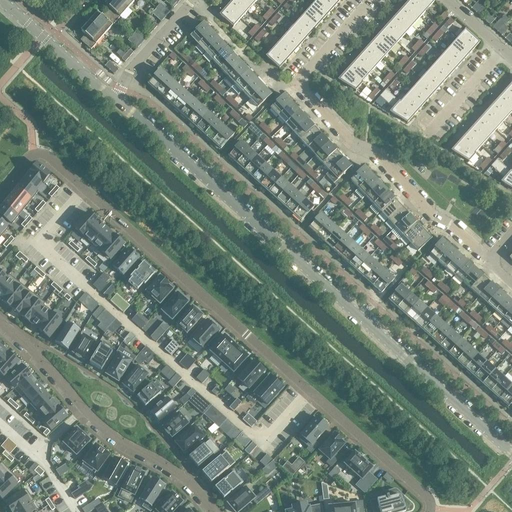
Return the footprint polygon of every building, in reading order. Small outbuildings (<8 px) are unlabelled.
[(127,9),(116,0),(108,0),(105,4),(111,9),(106,15),(115,23),(127,9)] [(116,0),(127,9),(135,0),(116,0)] [(248,11),(235,0),(233,0),(227,7),(240,19),(248,11)] [(255,3),(251,0),(235,0),(248,11),(255,3)] [(330,12),(316,0),(309,8),(323,20),(330,12)] [(337,4),(333,0),(316,0),(330,12),(337,4)] [(426,11),(414,0),(409,0),(405,6),(419,19),(426,11)] [(431,0),(414,0),(426,11),(434,2),(431,0)] [(480,0),(478,0),(471,9),(476,13),(484,4),(480,0)] [(178,4),(174,1),(170,6),(173,9),(178,4)] [(158,9),(166,16),(170,12),(162,5),(158,9)] [(419,19),(405,6),(397,14),(411,27),(419,19)] [(240,19),(227,7),(220,15),(233,27),(240,19)] [(323,20),(309,8),(302,16),(316,28),(323,20)] [(153,14),(162,22),(166,16),(158,9),(153,14)] [(98,12),(88,23),(103,36),(115,23),(106,15),(104,17),(98,12)] [(439,18),(443,21),(447,16),(444,13),(439,18)] [(411,27),(397,14),(390,22),(404,35),(411,27)] [(316,28),(302,16),(295,24),(308,36),(316,28)] [(511,24),(502,16),(493,26),(502,34),(511,24)] [(449,18),(445,23),(449,26),(453,21),(449,18)] [(404,35),(390,22),(383,30),(397,43),(404,35)] [(103,36),(88,23),(81,30),(87,36),(82,42),(91,50),(103,36)] [(190,36),(197,45),(211,32),(204,23),(190,36)] [(308,36),(295,24),(288,32),(301,44),(308,36)] [(154,31),(150,27),(146,32),(149,36),(154,31)] [(433,32),(430,29),(422,37),(426,40),(433,32)] [(397,43),(383,30),(375,38),(390,51),(397,43)] [(465,30),(457,39),(471,52),(479,43),(465,30)] [(133,37),(141,44),(145,39),(137,32),(133,37)] [(211,32),(197,45),(205,53),(219,40),(211,32)] [(301,44),(288,32),(281,40),(294,52),(301,44)] [(129,41),(137,48),(141,44),(133,37),(129,41)] [(390,51),(375,38),(368,47),(382,59),(390,51)] [(471,52),(457,39),(450,47),(464,60),(471,52)] [(219,40),(205,53),(212,61),(226,47),(219,40)] [(294,52),(281,40),(273,48),(287,60),(294,52)] [(421,50),(424,53),(429,48),(425,45),(421,50)] [(226,47),(212,61),(219,68),(233,55),(226,47)] [(382,59),(368,47),(361,55),(375,67),(382,59)] [(464,60),(450,47),(442,55),(457,68),(464,60)] [(287,60),(273,48),(266,56),(279,69),(287,60)] [(178,54),(187,63),(190,60),(181,51),(178,54)] [(172,52),(169,56),(173,61),(177,57),(172,52)] [(130,57),(126,54),(122,59),(125,62),(130,57)] [(233,55),(219,68),(227,76),(241,63),(233,55)] [(375,67),(361,55),(353,63),(368,76),(375,67)] [(457,68),(442,55),(435,63),(449,76),(457,68)] [(406,67),(410,70),(414,65),(411,62),(406,67)] [(114,75),(117,71),(108,63),(105,67),(114,75)] [(241,63),(227,76),(234,84),(248,71),(241,63)] [(368,76),(353,63),(346,71),(361,84),(362,83),(361,83),(368,76)] [(449,76),(435,63),(428,71),(442,84),(449,76)] [(191,78),(194,74),(185,65),(182,69),(191,78)] [(206,75),(197,66),(193,69),(203,78),(206,75)] [(147,84),(155,92),(168,78),(160,70),(147,84)] [(248,71),(234,84),(242,92),(256,79),(248,71)] [(361,84),(346,71),(338,80),(355,91),(361,84)] [(442,84),(428,71),(421,79),(435,92),(442,84)] [(386,77),(390,81),(394,76),(390,72),(386,77)] [(168,78),(155,92),(163,99),(176,85),(168,78)] [(392,83),(395,86),(400,81),(396,78),(392,83)] [(256,79),(242,92),(249,100),(263,87),(256,79)] [(421,79),(413,88),(427,100),(435,92),(421,79)] [(206,93),(210,89),(201,80),(197,84),(206,93)] [(212,81),(209,84),(218,93),(221,90),(212,81)] [(176,85),(163,99),(171,106),(184,92),(176,85)] [(511,86),(510,85),(503,93),(511,101),(511,86)] [(263,87),(249,100),(257,108),(271,95),(263,87)] [(375,97),(380,92),(376,88),(372,94),(375,97)] [(413,88),(406,96),(420,108),(427,100),(413,88)] [(399,103),(385,90),(384,91),(413,117),(420,108),(406,96),(399,103)] [(413,117),(384,91),(379,97),(393,109),(390,112),(407,123),(413,117)] [(184,92),(171,106),(179,113),(192,99),(184,92)] [(511,111),(511,101),(503,93),(496,101),(510,114),(511,111)] [(222,107),(225,104),(216,95),(213,99),(222,107)] [(270,108),(278,117),(291,103),(284,95),(270,108)] [(237,105),(228,96),(225,99),(234,108),(237,105)] [(192,99),(179,113),(188,121),(200,106),(192,99)] [(510,114),(496,101),(489,109),(503,122),(510,114)] [(291,103),(278,117),(285,124),(299,111),(291,103)] [(200,106),(188,121),(196,128),(208,114),(200,106)] [(503,122),(489,109),(481,117),(495,130),(503,122)] [(238,122),(241,119),(232,110),(229,114),(238,122)] [(299,111),(285,124),(292,132),(306,119),(299,111)] [(208,114),(196,128),(204,135),(216,121),(208,114)] [(249,123),(252,119),(247,114),(244,118),(249,123)] [(495,130),(481,117),(474,126),(488,138),(495,130)] [(306,119),(292,132),(300,140),(314,127),(306,119)] [(216,121),(204,135),(212,142),(224,128),(216,121)] [(261,123),(258,126),(267,135),(271,132),(261,123)] [(253,132),(256,129),(252,124),(248,127),(253,132)] [(488,138),(474,126),(467,134),(481,146),(488,138)] [(314,127),(300,140),(307,148),(321,135),(314,127)] [(224,128),(212,142),(220,150),(233,136),(224,128)] [(481,146),(467,134),(459,142),(474,155),(475,154),(474,154),(481,146)] [(321,135),(307,148),(315,156),(328,143),(321,135)] [(277,138),(274,141),(283,150),(286,147),(277,138)] [(227,156),(236,164),(248,150),(240,142),(227,156)] [(474,155),(459,142),(451,151),(468,162),(474,155)] [(328,143),(315,156),(322,164),(336,151),(328,143)] [(503,153),(506,156),(511,151),(508,148),(503,153)] [(248,150),(236,164),(244,171),(257,157),(248,150)] [(336,151),(322,164),(329,172),(343,159),(336,151)] [(293,153),(289,156),(299,165),(302,162),(293,153)] [(257,157),(244,171),(252,178),(265,164),(257,157)] [(487,166),(491,161),(488,158),(483,163),(487,166)] [(343,159),(329,172),(337,180),(351,167),(343,159)] [(511,173),(497,160),(491,166),(504,178),(501,182),(511,189),(511,175),(510,173),(511,173)] [(37,164),(30,172),(44,184),(51,176),(37,164)] [(265,164),(252,178),(260,186),(273,171),(265,164)] [(303,179),(306,176),(297,167),(294,171),(303,179)] [(350,180),(358,188),(372,175),(364,167),(350,180)] [(317,177),(308,168),(305,171),(314,180),(317,177)] [(273,171),(260,186),(268,193),(281,179),(273,171)] [(44,184),(30,172),(23,180),(38,192),(36,190),(42,183),(44,185),(44,184)] [(372,175),(358,188),(365,196),(379,183),(372,175)] [(281,179),(268,193),(276,200),(289,186),(281,179)] [(38,192),(23,180),(17,188),(32,200),(38,192)] [(318,194),(322,191),(312,182),(309,186),(318,194)] [(379,183),(365,196),(373,204),(387,191),(379,183)] [(289,186),(276,200),(284,207),(297,193),(289,186)] [(32,200),(17,188),(11,196),(25,208),(32,200)] [(387,191),(373,204),(380,212),(394,199),(387,191)] [(297,193),(284,207),(292,214),(305,200),(297,193)] [(342,195),(338,198),(348,207),(351,204),(342,195)] [(18,216),(25,208),(11,196),(4,205),(18,216)] [(394,199),(380,212),(387,220),(401,207),(394,199)] [(305,200),(292,214),(301,222),(313,208),(305,200)] [(18,216),(4,205),(0,209),(0,214),(12,224),(18,216)] [(401,207),(387,220),(395,228),(409,215),(401,207)] [(357,210),(354,213),(363,222),(366,219),(357,210)] [(82,238),(97,221),(88,213),(73,230),(82,238)] [(308,228),(316,236),(329,222),(320,214),(308,228)] [(409,215),(395,228),(402,236),(416,223),(409,215)] [(0,234),(1,236),(8,228),(0,220),(0,234)] [(91,246),(106,229),(97,221),(82,238),(91,246)] [(329,222),(316,236),(324,243),(337,229),(329,222)] [(416,223),(402,236),(410,244),(424,231),(416,223)] [(373,225),(370,228),(379,237),(382,234),(373,225)] [(99,253),(114,236),(106,229),(91,246),(99,253)] [(337,229),(324,243),(332,250),(345,236),(337,229)] [(424,231),(410,244),(417,252),(431,239),(424,231)] [(114,236),(99,253),(108,261),(123,244),(114,236)] [(345,236),(332,250),(340,257),(353,243),(345,236)] [(398,249),(388,240),(385,243),(394,252),(398,249)] [(429,254),(438,261),(450,247),(442,240),(429,254)] [(353,243),(340,257),(348,265),(361,250),(353,243)] [(450,247),(438,261),(446,269),(458,254),(450,247)] [(123,276),(139,258),(128,249),(113,266),(123,276)] [(361,250),(348,265),(356,272),(369,258),(361,250)] [(458,254),(446,269),(454,276),(466,262),(458,254)] [(369,258),(356,272),(364,279),(377,265),(369,258)] [(136,290),(137,290),(143,283),(144,284),(145,285),(154,273),(153,273),(152,272),(151,271),(149,270),(150,268),(150,267),(149,268),(145,264),(146,264),(145,263),(145,264),(143,262),(130,277),(130,278),(131,277),(132,278),(128,282),(129,282),(132,285),(131,286),(133,287),(134,286),(137,289),(136,290)] [(466,262),(454,276),(455,275),(463,282),(474,269),(466,262)] [(377,265),(364,279),(372,286),(385,272),(377,265)] [(474,269),(463,282),(471,289),(483,276),(474,269)] [(100,290),(110,278),(104,272),(93,284),(100,290)] [(385,272),(372,286),(380,294),(393,280),(385,272)] [(6,278),(0,273),(0,285),(9,275),(9,274),(6,278)] [(0,299),(2,301),(18,282),(9,275),(0,285),(0,299)] [(483,276),(471,289),(479,297),(491,283),(483,276)] [(160,278),(160,277),(146,292),(147,293),(150,295),(148,297),(154,302),(156,301),(159,303),(159,304),(172,290),(171,289),(167,286),(168,285),(160,278)] [(11,308),(27,289),(18,282),(2,301),(11,308)] [(436,286),(445,294),(449,291),(439,282),(436,286)] [(491,283),(479,297),(487,304),(499,291),(491,283)] [(106,297),(114,288),(110,284),(102,293),(106,297)] [(388,300),(397,308),(409,294),(401,286),(388,300)] [(20,315),(36,296),(27,289),(11,308),(20,315)] [(499,291),(487,304),(495,311),(507,298),(499,291)] [(77,301),(82,306),(90,296),(85,292),(77,301)] [(161,311),(172,320),(189,301),(179,292),(161,311)] [(409,294),(397,308),(405,316),(418,302),(409,294)] [(446,304),(449,301),(443,295),(438,301),(444,307),(446,304)] [(29,322),(45,303),(36,296),(20,315),(29,322)] [(455,297),(452,300),(462,309),(465,305),(455,297)] [(511,302),(507,298),(495,311),(503,318),(511,308),(511,302)] [(123,313),(129,306),(125,302),(119,309),(123,313)] [(418,302),(405,316),(414,323),(426,309),(418,302)] [(38,329),(52,312),(44,305),(45,303),(29,322),(38,329)] [(96,319),(105,310),(100,306),(92,315),(96,319)] [(192,306),(176,325),(187,334),(203,316),(192,306)] [(511,308),(503,318),(511,326),(511,324),(511,308)] [(426,309),(414,323),(422,331),(435,317),(426,309)] [(62,320),(52,312),(38,329),(48,338),(62,320)] [(435,317),(422,331),(431,339),(443,324),(435,317)] [(146,322),(142,318),(137,324),(141,328),(146,322)] [(207,320),(191,338),(203,348),(219,330),(207,320)] [(80,331),(67,323),(66,323),(67,324),(56,342),(55,342),(68,350),(67,349),(68,348),(79,331),(80,331)] [(443,324),(431,339),(439,346),(452,332),(443,324)] [(156,342),(165,332),(159,327),(150,337),(156,342)] [(452,332),(439,346),(448,354),(460,340),(452,332)] [(122,342),(127,346),(135,337),(130,333),(122,342)] [(95,342),(83,335),(72,353),(76,355),(75,356),(79,359),(80,358),(84,360),(95,342)] [(221,362),(236,346),(224,335),(209,352),(221,362)] [(460,340),(448,354),(456,362),(469,347),(460,340)] [(114,349),(103,341),(89,364),(101,371),(114,349)] [(171,356),(179,347),(172,341),(164,350),(171,356)] [(248,357),(236,346),(221,362),(233,373),(248,357)] [(0,362),(8,354),(1,347),(0,347),(0,362)] [(469,347),(456,362),(465,369),(477,355),(469,347)] [(0,376),(2,379),(17,362),(8,354),(0,362),(0,376)] [(130,361),(118,354),(106,374),(118,382),(130,361)] [(477,355),(465,369),(473,377),(486,363),(477,355)] [(186,356),(180,363),(187,370),(194,362),(186,356)] [(264,371),(253,361),(237,379),(248,389),(264,371)] [(486,363),(473,377),(482,384),(494,370),(486,363)] [(30,376),(22,366),(5,381),(13,391),(14,390),(30,376)] [(148,375),(137,366),(122,385),(133,394),(148,375)] [(209,375),(203,370),(196,378),(202,384),(209,375)] [(494,370),(482,384),(490,392),(503,378),(494,370)] [(168,383),(173,388),(181,379),(176,374),(168,383)] [(21,397),(37,383),(30,376),(14,390),(21,397)] [(257,402),(264,409),(283,388),(270,376),(254,394),(259,399),(257,402)] [(503,378),(490,392),(499,400),(511,385),(503,378)] [(30,404),(44,392),(37,383),(21,397),(21,398),(23,396),(30,404)] [(160,394),(152,384),(137,397),(145,406),(160,394)] [(511,385),(499,400),(508,408),(511,402),(511,385)] [(192,388),(186,394),(191,398),(196,392),(192,388)] [(35,414),(51,400),(44,392),(30,404),(37,412),(35,413),(35,414)] [(175,408),(166,398),(150,412),(159,423),(175,408)] [(241,403),(237,399),(229,408),(233,412),(241,403)] [(42,421),(58,407),(51,400),(35,414),(42,421)] [(203,415),(211,406),(207,402),(198,411),(203,415)] [(66,417),(58,407),(42,421),(43,422),(51,430),(66,417)] [(172,438),(188,424),(179,413),(163,427),(166,431),(165,431),(168,435),(169,434),(172,438)] [(257,422),(253,418),(247,424),(251,428),(257,422)] [(327,427),(316,418),(300,436),(301,436),(299,439),(308,447),(306,450),(310,454),(318,445),(315,441),(316,440),(317,440),(321,435),(320,435),(327,427)] [(185,453),(203,437),(194,427),(176,442),(185,453)] [(90,441),(89,440),(77,428),(76,429),(63,443),(76,455),(89,442),(90,441)] [(233,442),(241,433),(237,429),(229,438),(233,442)] [(326,463),(331,467),(339,457),(335,453),(343,444),(339,441),(341,439),(335,434),(320,451),(330,459),(326,463)] [(1,446),(10,453),(17,445),(9,437),(1,446)] [(198,468),(219,450),(210,439),(195,452),(188,458),(198,468)] [(257,446),(252,442),(244,451),(249,455),(257,446)] [(109,455),(108,454),(95,445),(95,446),(81,465),(94,474),(108,456),(109,455)] [(235,463),(226,452),(206,469),(208,472),(204,476),(210,484),(235,463)] [(344,463),(343,464),(344,465),(345,465),(361,479),(361,480),(356,485),(365,493),(377,480),(371,475),(370,475),(368,473),(372,469),(373,468),(372,467),(371,467),(366,462),(365,461),(365,462),(362,459),(361,458),(355,453),(354,452),(353,453),(354,453),(344,463)] [(272,459),(267,455),(260,463),(265,467),(272,459)] [(115,485),(126,465),(114,458),(103,478),(115,485)] [(282,469),(292,478),(304,464),(299,459),(291,467),(287,463),(282,469)] [(0,481),(11,472),(3,464),(2,463),(0,464),(0,481)] [(60,476),(70,469),(67,464),(56,471),(60,476)] [(130,503),(144,474),(140,472),(141,472),(136,469),(136,470),(132,468),(118,497),(130,503)] [(339,472),(334,468),(328,475),(332,479),(339,472)] [(0,496),(1,498),(20,481),(11,472),(0,481),(0,496)] [(233,472),(214,488),(223,499),(243,482),(233,472)] [(144,502),(141,507),(149,511),(150,511),(159,502),(156,500),(164,487),(153,479),(139,499),(144,502)] [(86,493),(82,487),(72,494),(75,499),(86,493)] [(272,492),(267,487),(254,498),(245,488),(227,503),(234,511),(238,511),(252,500),(256,505),(272,492)] [(377,499),(369,501),(372,511),(401,511),(405,511),(403,506),(404,505),(401,498),(402,496),(403,496),(396,489),(395,489),(394,489),(384,492),(386,499),(378,501),(377,499)] [(11,511),(15,511),(31,502),(30,499),(32,498),(26,490),(5,503),(11,511)] [(182,502),(172,493),(171,494),(154,511),(173,511),(182,503),(182,502)] [(85,511),(86,511),(102,502),(98,497),(83,507),(85,511)] [(38,511),(31,502),(15,511),(38,511),(40,511),(38,511)] [(328,506),(328,511),(363,511),(362,502),(356,502),(356,504),(346,505),(346,503),(336,504),(336,506),(328,506)]
